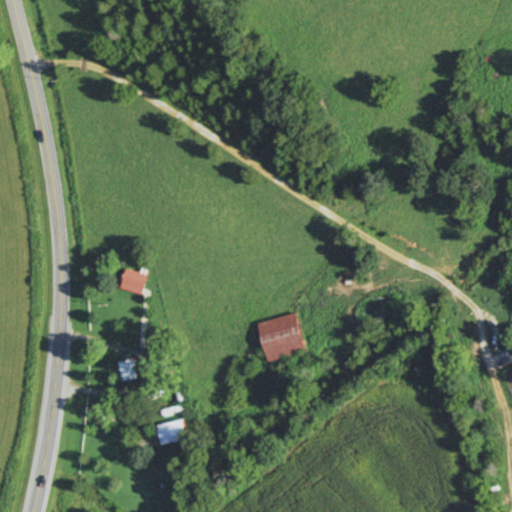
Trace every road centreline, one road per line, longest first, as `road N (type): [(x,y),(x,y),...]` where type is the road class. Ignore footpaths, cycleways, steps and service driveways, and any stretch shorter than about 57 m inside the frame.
road 1 (residential): [(26,65),(80,61),(117,79),(432,270),(463,297),(507,429),(511,500)]
road 2 (primary): [(33,511),(55,390),(59,294),(44,157),(9,0)]
